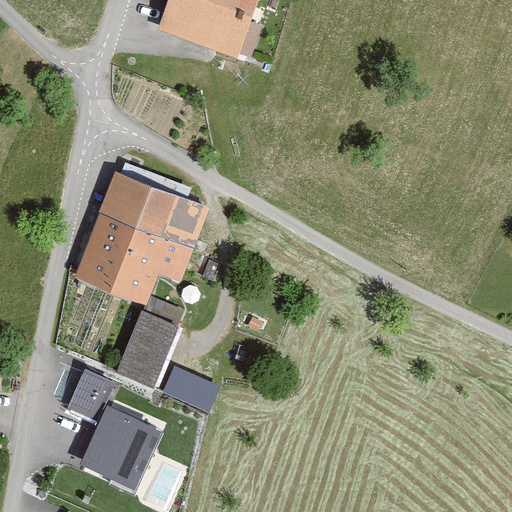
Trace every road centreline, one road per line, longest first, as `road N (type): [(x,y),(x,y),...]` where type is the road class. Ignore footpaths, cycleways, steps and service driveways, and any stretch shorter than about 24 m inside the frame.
road 1 (residential): [(93,115),(511,337)]
road 2 (unclassified): [(10,511),(93,115)]
road 3 (unclassified): [(0,3),(52,53),(100,82)]
